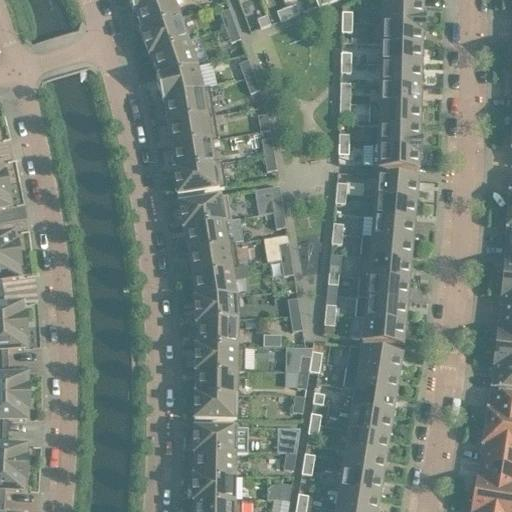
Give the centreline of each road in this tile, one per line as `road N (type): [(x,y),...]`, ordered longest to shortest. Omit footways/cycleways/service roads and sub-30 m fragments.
road 1 (residential): [(467,0),(461,225),(424,511)]
road 2 (residential): [(153,511),(159,440),(148,249),(125,114),(103,44)]
road 3 (residential): [(10,72),(39,168),(57,293),(64,437),(57,511)]
